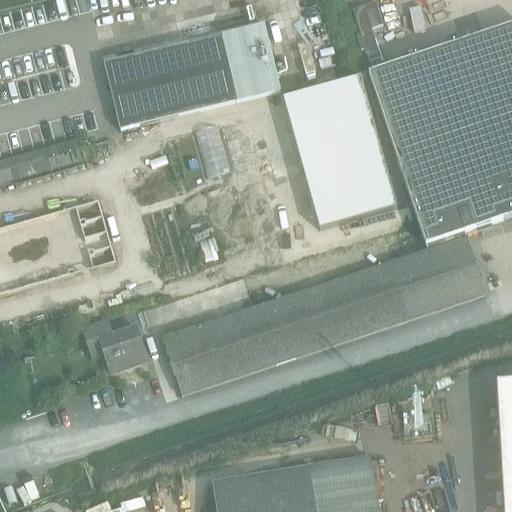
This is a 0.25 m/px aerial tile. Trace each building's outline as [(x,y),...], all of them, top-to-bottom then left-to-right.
[(264,28),(222,38),(104,67),(120,134),(281,95),(264,28)] [(484,299),(484,298),(463,236),(511,219),(511,28),(367,78),(418,227),(427,255),(163,344),(181,400),(484,299)] [(360,81),(281,102),(317,240),(398,218),(360,81)] [(80,143),(0,165),(0,188),(86,164),(80,143)] [(0,233),(0,300),(116,268),(99,206),(0,233)] [(92,362),(104,358),(111,378),(147,366),(135,331),(111,339),(106,325),(82,333),(92,362)] [(511,511),(511,386),(497,387),(500,447),(502,473),(504,511),(511,511)] [(378,511),(371,462),(212,487),(216,511),(378,511)]
